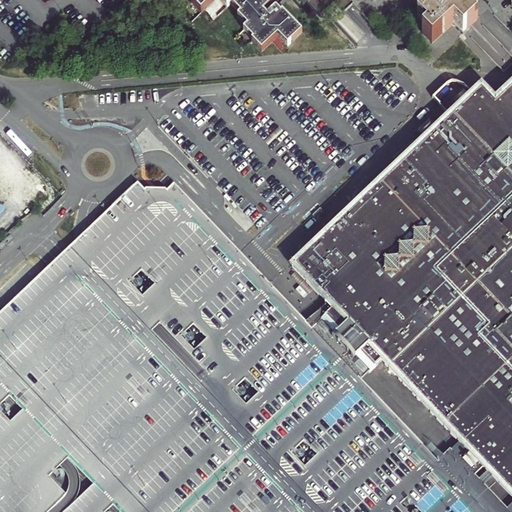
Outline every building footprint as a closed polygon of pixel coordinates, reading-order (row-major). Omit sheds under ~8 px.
[(198,0),(195,3),(205,14),(219,0),(229,0),(253,25),(251,27),(260,38),(255,42),(265,53),(286,34),(295,43),(305,34),(280,10),(278,10),(270,17),(268,15),(266,13),(274,6),(271,4),(267,0),(198,0)] [(419,0),(420,0),(416,5),(425,15),(416,24),(434,44),(456,24),(465,34),(479,21),(460,1),(457,3),(454,0),(449,0),(449,1),(447,0),(443,0),(440,3),(439,2),(440,0),(419,0)] [(120,23),(105,37),(122,54),(136,41),(120,23)] [(511,85),(497,100),(483,85),(464,103),(454,113),(432,134),(294,266),(329,303),(335,310),(322,323),(325,327),(343,345),(347,350),(371,375),(385,362),(391,367),(462,443),(475,457),(485,467),(487,469),(489,471),(495,477),(503,486),(511,495),(511,85)] [(233,152),(245,141),(235,130),(223,140),(233,152)] [(67,253),(7,310),(0,316),(0,511),(511,511),(511,505),(509,509),(486,485),(495,477),(489,471),(480,479),(476,475),(485,467),(475,457),(462,443),(441,462),(439,462),(363,382),(343,360),(338,355),(308,323),(178,185),(171,191),(167,187),(157,188),(150,188),(147,190),(141,183),(84,237),(67,253)] [(343,360),(363,382),(371,375),(347,350),(343,345),(325,327),(322,323),(335,310),(329,303),(312,319),(308,323),(338,355),(343,360)]
